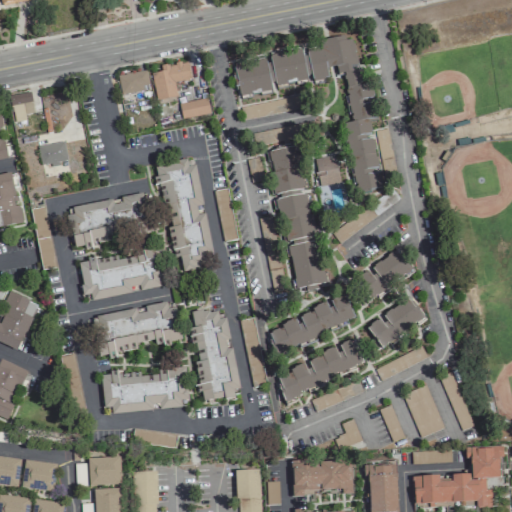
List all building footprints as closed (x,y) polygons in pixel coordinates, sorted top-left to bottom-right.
[(306,50),(312,82),(328,79),(326,69),(335,68),(337,76),(342,75),(351,123),(342,125),(355,194),(381,189),(378,173),(377,167),(371,139),(370,133),(367,120),(377,118),(374,103),(372,98),(369,84),(362,85),(358,69),(356,64),(354,52),(344,36),(317,42),(318,48),(306,50)] [(306,81),(301,50),(281,54),(281,51),(269,54),(275,87),(306,81)] [(233,64),(238,98),(270,93),(265,59),(233,64)] [(190,80),(187,61),(159,66),(160,72),(150,74),(155,102),(176,98),(174,83),(190,80)] [(148,91),(146,72),(117,74),(119,93),(148,91)] [(14,123),(26,120),(24,116),(34,114),(29,93),(8,97),(14,123)] [(180,119),(208,115),(206,100),(178,103),(180,119)] [(253,147),(316,135),(313,122),(251,134),(253,147)] [(67,161),(63,142),(37,146),(40,167),(57,164),(57,163),(67,161)] [(266,153),(274,195),(304,190),(296,147),(266,153)] [(328,163),(328,157),(314,159),(316,186),(338,184),(336,162),(328,163)] [(251,183),(263,180),(258,158),(246,160),(251,183)] [(175,275),(213,269),(204,214),(197,216),(196,207),(201,206),(194,160),(157,166),(175,275)] [(0,175),(0,224),(1,227),(22,223),(19,203),(16,204),(11,173),(0,175)] [(151,220),(147,194),(68,207),(72,236),(71,236),(73,249),(90,246),(90,244),(121,239),(118,226),(151,220)] [(278,199),(293,291),(307,288),(307,290),(325,288),(317,239),(314,239),(308,195),(278,199)] [(39,270),(53,268),(45,207),(32,209),(39,270)] [(271,217),(259,219),(271,293),(283,291),(271,217)] [(160,250),(116,257),(77,262),(82,296),(89,295),(90,300),(135,294),(135,291),(163,287),(158,257),(161,256),(160,250)] [(411,277),(400,252),(368,267),(370,272),(357,278),(367,298),(411,277)] [(0,311),(0,344),(18,351),(36,303),(7,293),(0,311)] [(267,332),(276,354),(354,323),(344,296),(327,303),(327,304),(295,317),(297,321),(267,332)] [(367,326),(377,346),(423,324),(412,300),(379,316),(381,320),(367,326)] [(91,318),(98,357),(137,350),(136,344),(154,340),(155,346),(181,342),(175,308),(167,309),(166,303),(143,307),(143,309),(91,318)] [(238,390),(223,310),(190,315),(193,328),(187,329),(190,345),(195,344),(198,362),(193,363),(201,404),(234,398),(232,391),(238,390)] [(363,368),(352,340),(335,347),(336,349),(303,362),(305,365),(275,377),(284,399),(363,368)] [(426,358),(420,347),(374,369),(380,381),(426,358)] [(0,417),(7,420),(25,371),(0,361),(0,417)] [(100,376),(102,409),(110,408),(111,415),(151,411),(151,410),(180,407),(179,401),(187,401),(184,368),(156,371),(157,376),(140,377),(139,372),(109,375),(100,376)] [(176,434),(133,430),(131,443),(174,447),(176,434)] [(412,478),(412,505),(475,503),(475,509),(490,508),(489,491),(484,491),(484,479),(499,479),(498,458),(502,457),(502,447),(464,449),(465,459),(469,459),(470,476),(412,478)] [(20,461),(0,457),(0,485),(16,488),(20,461)] [(86,459),(87,487),(120,486),(119,458),(86,459)] [(53,492),(55,464),(23,461),(20,489),(53,492)] [(291,497),(302,497),(302,493),(351,492),(350,463),(318,464),(318,469),(308,469),(308,462),(290,463),(291,497)] [(362,466),(363,477),(366,477),(367,511),(396,511),(395,465),(362,466)] [(259,470),(260,498),(238,499),(237,499),(235,471),(259,470)] [(133,472),(133,511),(155,511),(155,471),(133,472)] [(93,511),(121,511),(121,489),(93,490),(93,511)] [(28,511),(30,500),(0,495),(0,511),(28,511)] [(238,511),(238,499),(260,498),(260,511),(238,511)] [(62,511),(64,503),(32,500),(30,511),(62,511)]
